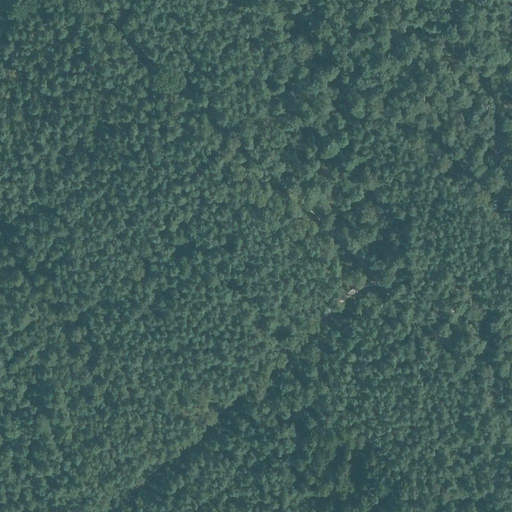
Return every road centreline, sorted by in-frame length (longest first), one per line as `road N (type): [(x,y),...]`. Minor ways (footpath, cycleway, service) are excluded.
road 1 (unknown): [(0,219),(158,462)]
road 2 (unknown): [(158,462),(367,270)]
